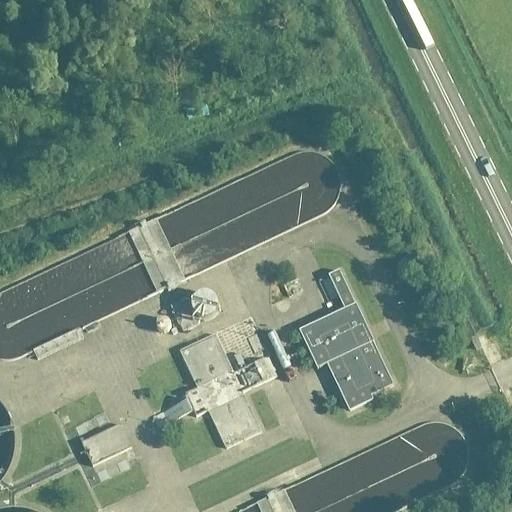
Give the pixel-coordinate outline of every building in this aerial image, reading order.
[(0,362),(6,364),(14,362),(20,360),(32,354),(75,334),(167,291),(168,294),(175,290),(174,287),(223,264),(319,219),(326,215),(333,208),(337,200),(339,190),(338,180),(334,170),(329,163),(321,157),(313,155),(305,154),(297,156),(289,159),(146,227),(144,224),(136,227),(138,230),(118,240),(0,296),(0,362)] [(355,308),(339,274),(329,279),(344,313),(299,334),(317,372),(331,366),(342,390),(338,392),(349,414),(371,404),(370,400),(393,389),(373,346),(374,346),(356,308),(355,308)] [(206,295),(204,295),(202,295),(199,296),(197,297),(195,298),(194,300),(192,301),(191,304),(185,302),(170,309),(182,335),(196,328),(199,321),(202,321),(204,322),(206,321),(208,321),(211,320),(212,318),(214,317),(215,315),(216,313),(217,311),(217,308),(217,306),(216,304),(215,302),(214,300),(212,298),(210,297),(208,296),(206,295)] [(160,335),(161,336),(164,336),(165,335),(166,335),(167,334),(168,333),(169,332),(169,331),(169,330),(169,329),(169,328),(169,326),(169,325),(168,324),(167,323),(166,323),(164,322),(163,322),(160,322),(159,322),(158,323),(157,324),(157,325),(156,326),(156,327),(155,328),(155,329),(156,330),(156,331),(157,333),(158,334),(159,335),(160,335)] [(79,342),(75,334),(32,354),(36,362),(79,342)] [(243,396),(278,379),(269,360),(234,376),(216,338),(180,355),(197,391),(185,397),(187,402),(152,419),(157,431),(193,414),(196,420),(208,414),(225,452),(261,435),(243,396)] [(400,511),(446,490),(453,487),(457,484),(461,479),(466,471),(468,462),(468,453),(464,443),(458,435),(451,430),(443,427),(435,425),(426,426),(420,429),(274,498),(273,495),(264,499),(266,502),(244,511),(400,511)] [(81,446),(92,469),(131,450),(120,427),(81,446)]
